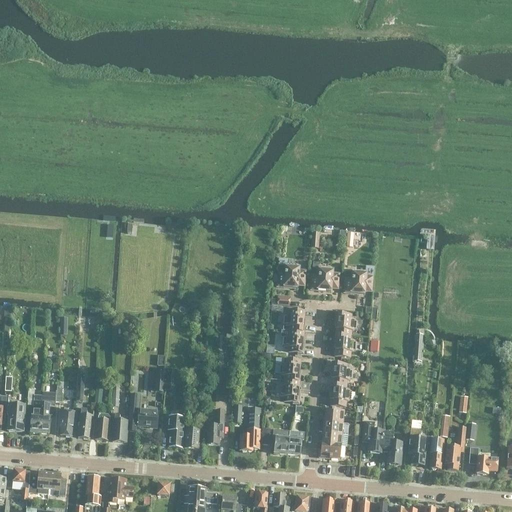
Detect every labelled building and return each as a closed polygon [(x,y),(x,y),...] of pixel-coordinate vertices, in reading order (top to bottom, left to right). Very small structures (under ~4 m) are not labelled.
[(311,248),(318,249),(319,234),(312,234),(311,248)] [(293,289),(298,289),(298,287),(305,287),(306,272),(300,272),(300,269),(299,269),(299,267),(288,266),(288,268),(280,267),(278,287),(284,288),(284,289),(292,290),(292,289),(293,289)] [(318,292),(325,293),(326,293),(326,292),(327,292),(332,292),(332,290),(339,290),(340,275),(333,275),(334,272),(332,272),(332,270),(321,269),(321,271),(320,271),(319,277),(313,276),(311,290),(318,291),(318,292)] [(360,295),(365,295),(365,293),(372,293),(374,279),(367,278),(367,276),(366,275),(366,273),(355,272),(355,274),(347,274),(345,293),(351,294),(351,295),(359,296),(360,295)] [(279,298),(278,306),(290,307),(290,301),(285,301),(285,299),(279,298)] [(305,323),(304,323),(305,312),(290,311),(290,317),(287,316),(287,318),(285,317),(284,326),(286,326),(286,327),(290,328),(289,332),(305,334),(305,325),(305,324),(305,323)] [(336,325),(337,325),(336,336),(351,338),(352,332),(354,332),(354,331),(357,331),(357,323),(355,323),(355,321),(352,321),(352,316),(337,315),(336,324),(336,325)] [(304,345),(304,344),(305,334),(289,332),(289,338),(286,337),(286,339),(284,338),(283,347),(286,347),(285,348),(289,349),(289,353),(304,355),(305,346),(305,345),(304,345)] [(336,346),(335,358),(351,359),(351,353),(354,353),(354,352),(356,352),(357,344),(354,343),(354,342),(351,342),(351,338),(336,336),(335,345),(336,346)] [(370,359),(378,359),(379,342),(371,341),(370,359)] [(300,373),(301,361),(286,360),(285,366),(283,366),(283,367),(280,367),(279,375),(282,376),(282,377),(285,377),(285,382),(300,383),(301,374),(301,373),(300,373)] [(332,375),(331,386),(347,387),(347,382),(350,382),(350,381),(352,381),(353,372),(350,372),(351,371),(347,371),(347,366),(332,364),(331,374),(332,374),(332,375)] [(157,372),(155,393),(163,394),(165,373),(157,372)] [(300,394),(299,394),(300,383),(285,382),(284,387),(282,387),(281,398),(284,398),(284,403),(299,404),(300,395),(300,394)] [(232,383),(221,383),(221,399),(231,399),(232,383)] [(96,386),(94,407),(101,408),(103,387),(96,386)] [(332,396),(331,407),(346,409),(346,403),(349,403),(349,402),(351,402),(352,394),(350,393),(350,392),(346,392),(347,387),(331,386),(331,395),(331,396),(332,396)] [(42,398),(40,435),(49,435),(50,419),(48,419),(49,407),(55,407),(55,404),(61,404),(62,388),(57,388),(56,393),(55,393),(55,395),(42,394),(42,398)] [(40,435),(42,398),(34,397),(34,391),(28,391),(27,407),(33,407),(32,418),(30,418),(29,434),(40,435)] [(141,397),(131,396),(129,432),(136,432),(136,428),(157,429),(158,412),(140,411),(141,397)] [(468,398),(461,398),(459,414),(466,414),(468,398)] [(11,406),(11,409),(8,408),(8,416),(10,416),(9,433),(23,434),(25,408),(11,406)] [(233,424),(241,425),(242,407),(234,407),(233,424)] [(62,410),(60,424),(62,425),(60,437),(73,439),(75,415),(67,414),(68,411),(62,410)] [(88,411),(82,410),(78,439),(90,441),(93,418),(87,417),(88,411)] [(324,423),(343,425),(344,413),(325,411),(324,418),(326,418),(325,423),(324,423)] [(207,427),(207,446),(220,447),(220,439),(223,439),(224,412),(216,412),(215,427),(207,427)] [(260,415),(249,414),(248,430),(259,431),(260,415)] [(305,414),(295,414),(293,422),(299,423),(300,426),(307,425),(305,414)] [(112,443),(127,445),(128,423),(119,422),(120,416),(115,415),(112,443)] [(182,450),(183,433),(184,433),(185,420),(183,419),(183,418),(171,417),(171,418),(169,418),(168,433),(170,433),(169,449),(182,450)] [(440,438),(448,438),(450,417),(442,417),(440,438)] [(98,422),(95,441),(108,443),(110,423),(98,422)] [(343,425),(324,423),(323,430),(324,430),(324,434),(323,434),(342,436),(343,425)] [(381,454),(383,433),(373,432),(374,425),(364,424),(362,442),(369,442),(368,454),(381,455),(381,454)] [(476,425),(469,425),(467,441),(474,442),(476,425)] [(464,450),(465,440),(467,429),(458,428),(456,448),(447,447),(445,466),(447,466),(447,471),(459,473),(462,450),(464,450)] [(270,446),(271,430),(263,430),(262,445),(270,446)] [(424,467),(427,438),(421,438),(422,431),(411,430),(409,455),(413,456),(412,464),(416,465),(416,466),(424,467)] [(184,450),(197,452),(198,452),(200,432),(185,431),(184,450)] [(287,456),(289,440),(289,433),(273,431),(272,441),(275,441),(274,455),(287,456)] [(260,451),(261,432),(248,432),(247,437),(241,437),(240,452),(253,453),(253,451),(260,451)] [(296,441),(289,440),(287,456),(301,458),(302,441),(303,434),(297,433),(296,441)] [(383,433),(381,454),(388,455),(387,465),(401,467),(402,445),(392,444),(393,434),(383,433)] [(342,436),(323,434),(322,441),(324,441),(323,445),(322,445),(322,446),(341,447),(342,436)] [(431,454),(430,469),(441,471),(443,456),(442,456),(442,451),(443,451),(444,441),(431,439),(430,454),(431,454)] [(341,447),(322,446),(321,452),(320,452),(319,459),(326,460),(326,459),(329,459),(329,460),(340,461),(341,447)] [(476,474),(488,475),(488,472),(497,473),(498,460),(478,458),(479,450),(470,450),(469,466),(477,466),(476,474)] [(14,472),(13,483),(23,484),(21,502),(27,502),(30,473),(25,473),(26,473),(14,472)] [(28,494),(37,495),(48,496),(49,491),(50,475),(39,474),(38,478),(29,477),(28,494)] [(50,475),(49,491),(59,492),(59,497),(65,498),(67,481),(60,480),(61,476),(50,475)] [(87,478),(86,506),(100,507),(101,498),(98,498),(98,496),(99,496),(100,479),(87,478)] [(126,499),(133,500),(134,489),(126,488),(126,481),(111,480),(108,504),(118,505),(118,501),(126,502),(126,499)] [(170,486),(158,485),(157,497),(169,498),(169,494),(174,494),(174,486),(170,486)] [(188,489),(186,511),(204,511),(206,491),(188,489)] [(253,509),(260,510),(259,511),(268,511),(269,510),(267,510),(269,495),(256,494),(255,502),(253,502),(253,504),(254,504),(253,509)] [(278,511),(289,511),(290,502),(287,502),(287,497),(275,496),(273,509),(279,509),(278,511)] [(223,498),(221,511),(241,511),(242,506),(235,505),(236,499),(223,498)] [(296,498),(294,511),(311,511),(313,500),(296,498)] [(320,508),(319,511),(333,511),(335,502),(323,501),(322,508),(320,508)] [(351,511),(353,503),(341,503),(339,511),(351,511)]
